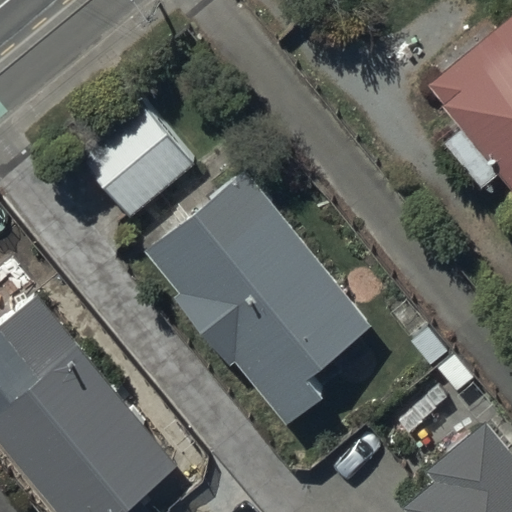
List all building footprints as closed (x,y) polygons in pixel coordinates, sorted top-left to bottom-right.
[(511,11),(427,84),(460,123),(445,135),(485,181),(501,168),(511,180),(511,11)] [(130,211),(194,156),(141,94),(77,149),(130,211)] [(244,162),(145,244),(178,285),(172,290),(229,359),(233,356),(287,420),(322,390),(305,370),(371,316),(244,162)] [(0,436),(61,511),(135,511),(140,509),(130,497),(179,456),(41,288),(0,321),(0,436)] [(511,511),(511,439),(491,414),(427,465),(434,474),(401,501),(410,511),(511,511)]
